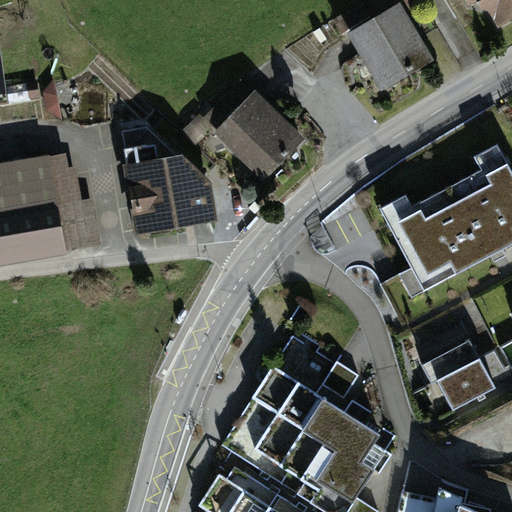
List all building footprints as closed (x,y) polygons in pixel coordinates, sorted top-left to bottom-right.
[(511,0),(468,0),(477,14),(485,9),(500,34),(511,26),(511,0)] [(404,7),(349,39),(383,97),(439,65),(404,7)] [(312,142),(243,86),(207,130),(276,187),(312,142)] [(511,167),(504,154),(384,219),(423,291),(511,243),(511,167)] [(126,171),(140,244),(221,230),(213,183),(189,158),(126,171)] [(80,160),(0,172),(0,262),(93,249),(80,160)] [(366,369),(292,323),(211,455),(220,461),(305,511),(377,511),(358,499),(396,437),(366,369)] [(497,389),(468,336),(419,362),(448,415),(497,389)] [(511,511),(409,460),(390,511),(511,511)] [(305,511),(220,461),(189,507),(196,511),(305,511)]
